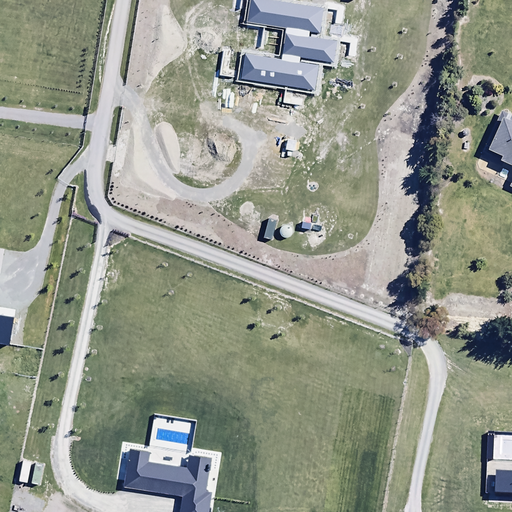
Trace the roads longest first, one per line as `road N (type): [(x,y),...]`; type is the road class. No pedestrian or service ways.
road 1 (unknown): [(114,213),(423,333),(440,364),(417,511)]
road 2 (unknown): [(114,213),(63,450),(77,486),(110,503)]
road 3 (unknown): [(123,0),(97,186),(102,208),(114,213)]
